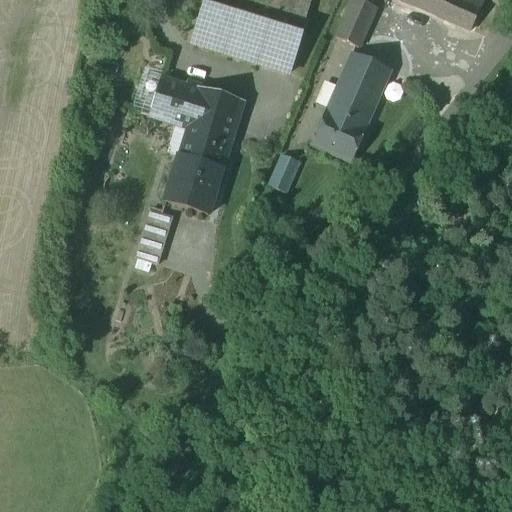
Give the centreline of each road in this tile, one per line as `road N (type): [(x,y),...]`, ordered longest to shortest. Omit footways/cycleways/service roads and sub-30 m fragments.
road 1 (residential): [(507,0),(404,145),(278,273),(175,451),(130,511)]
road 2 (unknown): [(215,179),(208,193),(272,284)]
